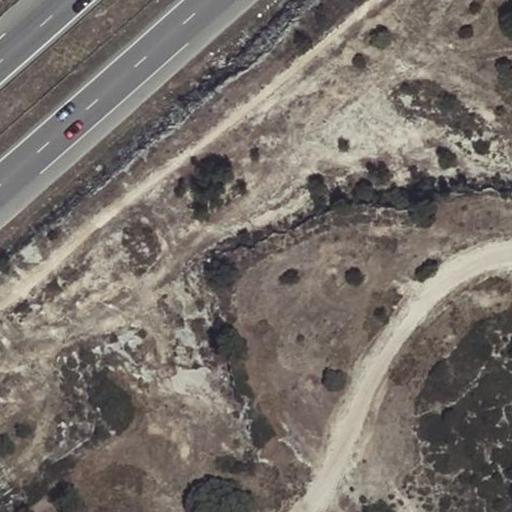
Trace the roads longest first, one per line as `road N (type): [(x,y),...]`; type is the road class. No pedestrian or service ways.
road 1 (track): [(0,342),(182,266),(461,0)]
road 2 (track): [(301,511),(332,466),(370,377),(431,290),(477,260),(511,257)]
road 3 (motorway): [(0,182),(211,0)]
